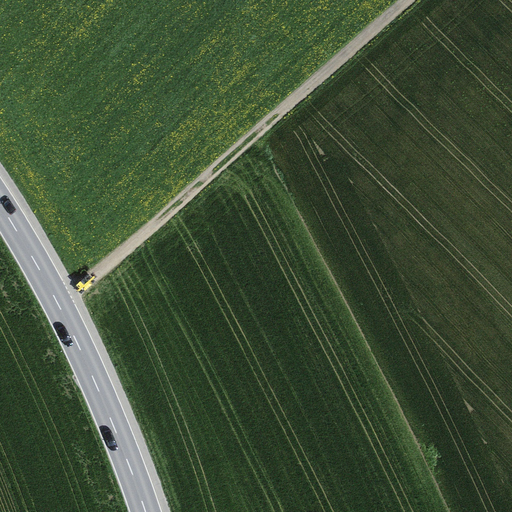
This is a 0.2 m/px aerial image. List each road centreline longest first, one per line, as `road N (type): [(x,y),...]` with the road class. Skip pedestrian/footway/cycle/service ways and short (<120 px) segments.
road 1 (track): [(57,303),(406,0)]
road 2 (secondary): [(145,511),(76,340),(0,203)]
